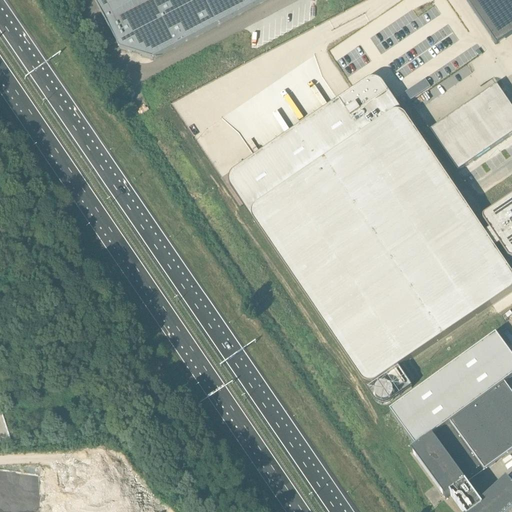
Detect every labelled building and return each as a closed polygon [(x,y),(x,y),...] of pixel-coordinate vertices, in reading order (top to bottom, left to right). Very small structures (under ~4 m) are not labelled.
[(153,60),(266,0),(94,0),(120,50),(153,60)] [(511,275),(495,250),(485,235),(404,117),(404,116),(403,116),(402,116),(383,89),(381,87),(380,86),(378,85),(376,84),(374,84),(372,84),(371,84),(369,85),(367,86),(236,175),(234,177),(232,179),(232,181),(231,183),(231,185),(231,187),(231,189),(232,190),(252,219),(251,221),(361,382),(362,383),(363,384),(365,385),(366,386),(368,386),(370,387),(373,386),(375,386),(377,385),(387,378),(395,390),(405,384),(396,372),(511,294),(511,292),(511,275)] [(458,173),(511,136),(511,108),(497,86),(430,131),(458,173)] [(511,178),(498,188),(506,199),(511,194),(511,178)] [(497,193),(481,200),(486,210),(502,203),(497,193)] [(485,235),(495,250),(501,246),(509,258),(510,259),(511,259),(511,199),(485,217),(485,218),(484,219),(484,220),(484,222),(485,223),(491,231),(485,235)] [(509,511),(511,510),(511,485),(506,479),(480,504),(479,502),(481,500),(478,496),(476,498),(466,485),(511,451),(511,394),(505,384),(411,452),(445,500),(451,496),(462,511),(509,511)]
